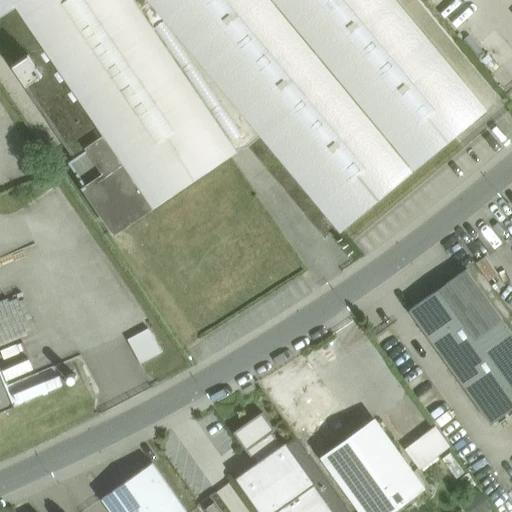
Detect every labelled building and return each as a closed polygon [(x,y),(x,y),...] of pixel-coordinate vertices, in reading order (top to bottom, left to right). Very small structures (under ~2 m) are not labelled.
[(0,0),(0,13),(19,0),(0,0)] [(19,0),(0,13),(0,32),(18,60),(14,63),(28,83),(32,80),(82,153),(69,162),(114,228),(227,152),(123,0),(19,0)] [(482,108),(392,0),(154,0),(341,226),(482,108)] [(511,408),(511,334),(466,270),(409,310),(491,424),(511,408)] [(148,329),(127,340),(140,364),(161,353),(148,329)] [(0,369),(0,412),(15,406),(0,369)] [(258,412),(231,430),(251,461),(279,443),(258,412)] [(374,422),(325,457),(349,490),(397,455),(374,422)] [(434,427),(407,448),(419,466),(447,445),(434,427)] [(285,443),(236,478),(260,511),(274,511),(278,510),(314,484),(285,443)] [(397,455),(349,490),(364,511),(386,511),(421,487),(397,455)] [(186,511),(152,463),(102,498),(111,511),(186,511)] [(334,511),(314,484),(278,510),(279,511),(334,511)]
